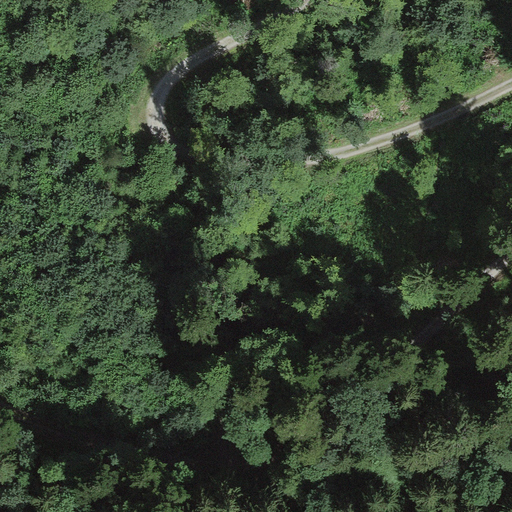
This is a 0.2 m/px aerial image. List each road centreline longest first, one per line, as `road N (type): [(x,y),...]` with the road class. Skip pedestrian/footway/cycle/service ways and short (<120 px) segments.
road 1 (track): [(511,81),(365,146),(254,160),(176,150),(160,133),(162,90),(201,56),(297,0)]
road 2 (track): [(511,460),(289,469),(511,250)]
road 3 (track): [(289,469),(127,448),(0,408)]
